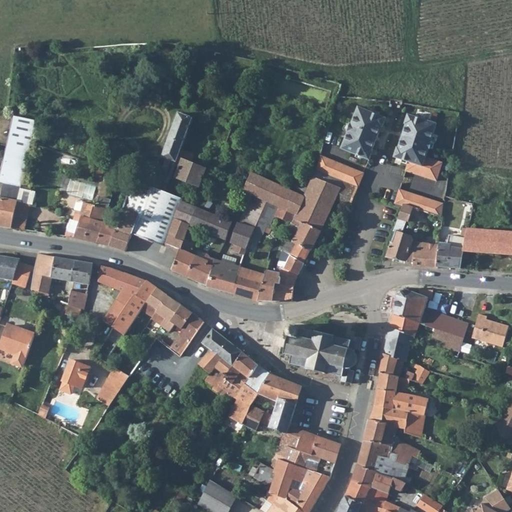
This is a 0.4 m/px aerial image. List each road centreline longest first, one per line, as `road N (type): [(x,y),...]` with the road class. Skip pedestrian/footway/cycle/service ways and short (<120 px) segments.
road 1 (track): [(511,50),(337,67),(218,43),(0,41)]
road 2 (secondary): [(0,237),(113,257),(250,313),(284,314),(364,288)]
road 3 (tertiary): [(364,288),(374,335),(369,364),(346,460),(320,511)]
road 4 (secondary): [(364,288),(417,277),(511,283)]
road 5 (residential): [(364,288),(357,266),(367,224),(362,200),(374,171)]
